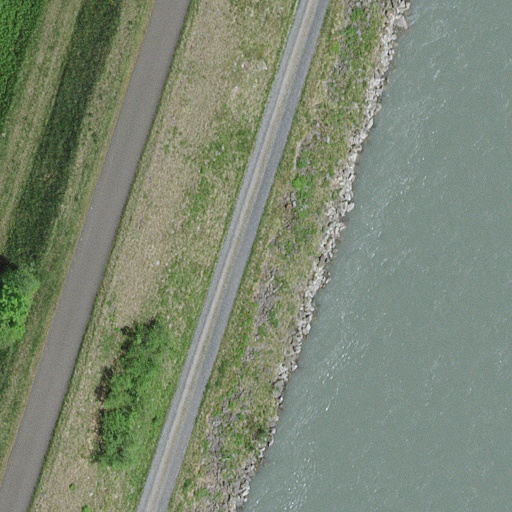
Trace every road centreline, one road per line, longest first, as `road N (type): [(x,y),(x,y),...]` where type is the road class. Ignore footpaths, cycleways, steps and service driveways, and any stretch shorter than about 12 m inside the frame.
road 1 (track): [(317,0),(149,511)]
road 2 (track): [(174,0),(9,511)]
